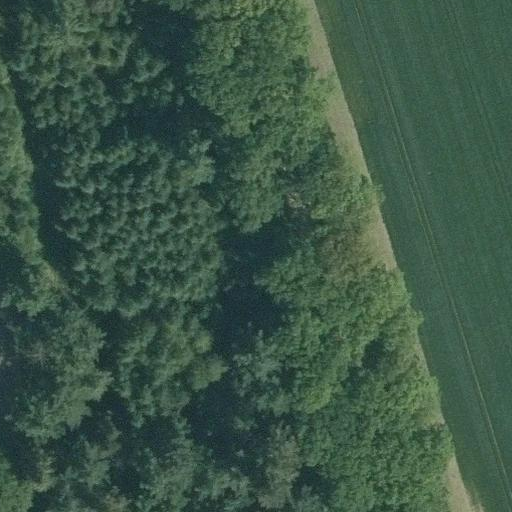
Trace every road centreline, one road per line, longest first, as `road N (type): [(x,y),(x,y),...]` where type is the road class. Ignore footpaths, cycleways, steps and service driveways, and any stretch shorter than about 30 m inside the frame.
road 1 (track): [(394,511),(235,0)]
road 2 (track): [(0,7),(38,172),(50,272),(49,318),(20,379),(11,511)]
